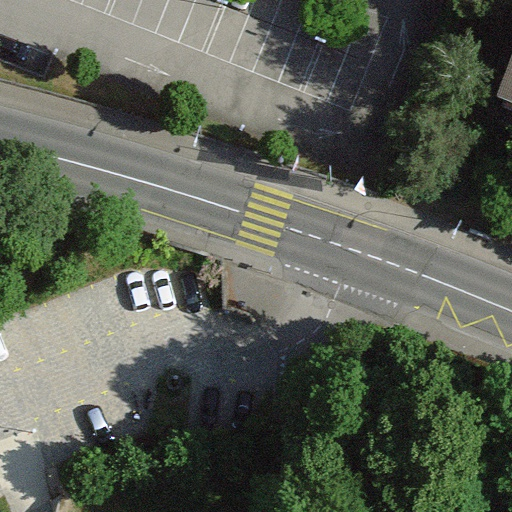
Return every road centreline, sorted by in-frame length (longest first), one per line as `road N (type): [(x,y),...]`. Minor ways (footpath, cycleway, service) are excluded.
road 1 (secondary): [(0,145),(342,246)]
road 2 (residential): [(342,246),(284,511)]
road 3 (secondary): [(342,246),(511,310)]
